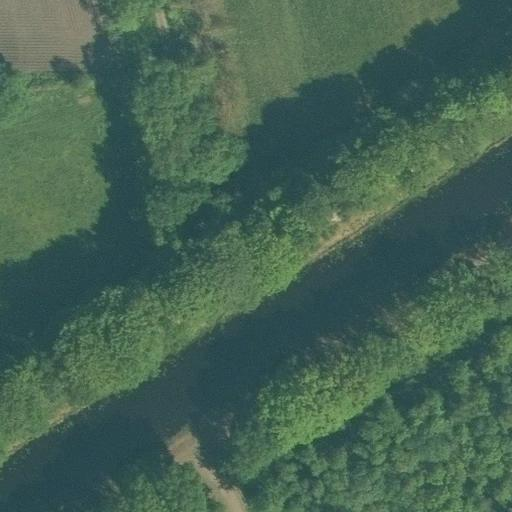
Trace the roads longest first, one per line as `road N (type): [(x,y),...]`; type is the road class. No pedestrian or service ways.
road 1 (track): [(0,426),(511,102)]
road 2 (track): [(74,511),(511,239)]
road 3 (track): [(154,0),(207,269)]
